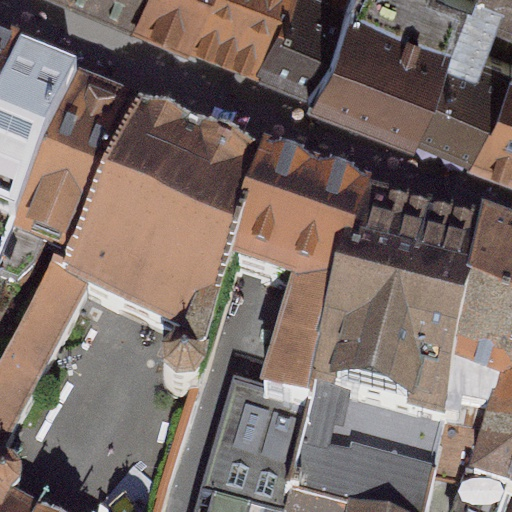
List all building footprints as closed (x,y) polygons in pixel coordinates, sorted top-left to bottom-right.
[(139,0),(137,6),(190,24),(198,0),(139,0)] [(198,0),(190,24),(261,50),(282,0),(198,0)] [(282,0),(261,50),(312,68),(341,0),(282,0)] [(341,0),(312,68),(415,109),(448,25),(457,0),(341,0)] [(511,0),(490,0),(511,9),(511,0)] [(415,109),(480,135),(511,57),(511,52),(448,25),(415,109)] [(511,57),(480,135),(511,146),(511,57)] [(0,128),(25,69),(0,59),(0,128)] [(80,93),(25,69),(0,128),(0,265),(8,268),(80,93)] [(142,122),(80,93),(8,268),(3,279),(27,290),(45,276),(56,252),(75,261),(142,122)] [(0,472),(93,300),(148,327),(154,329),(152,332),(166,338),(167,335),(174,338),(187,344),(182,358),(172,364),(165,373),(164,387),(169,397),(179,406),(189,408),(201,408),(207,402),(212,393),(213,378),(208,365),(237,277),(233,275),(271,176),(265,173),(252,167),(222,155),(208,149),(142,122),(75,261),(58,281),(6,382),(0,394),(0,472)] [(295,184),(271,176),(233,275),(237,277),(258,284),(299,296),(268,403),(267,409),(314,422),(317,409),(373,209),(295,184)] [(483,241),(373,209),(317,409),(354,418),(393,428),(434,438),(439,427),(483,241)] [(511,249),(504,247),(483,241),(439,427),(463,437),(456,485),(470,490),(462,511),(504,511),(508,502),(511,486),(511,249)] [(0,285),(3,279),(8,268),(0,265),(0,285)] [(292,511),(314,422),(267,409),(268,403),(240,395),(238,400),(248,402),(219,505),(215,504),(213,510),(216,511),(220,511),(292,511)] [(314,422),(292,511),(428,511),(433,485),(429,484),(343,462),(354,418),(317,409),(314,422)] [(432,452),(434,438),(393,428),(354,418),(343,462),(429,484),(437,453),(432,452)] [(6,473),(0,472),(0,511),(17,511),(9,508),(15,504),(19,499),(21,494),(22,486),(19,480),(13,476),(6,473)]
